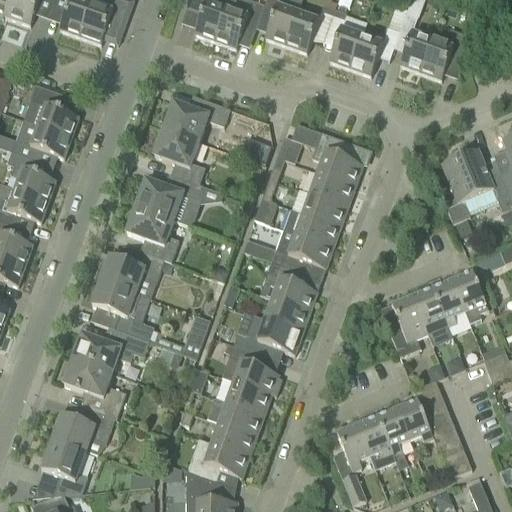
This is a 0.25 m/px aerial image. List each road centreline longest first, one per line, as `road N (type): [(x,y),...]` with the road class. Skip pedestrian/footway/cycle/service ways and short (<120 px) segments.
road 1 (residential): [(122,93),(8,404)]
road 2 (residential): [(408,123),(312,89),(268,95),(138,48)]
road 3 (residential): [(353,288),(408,123)]
road 4 (residential): [(308,415),(338,302),(353,288)]
road 5 (residential): [(0,58),(39,60),(122,93)]
